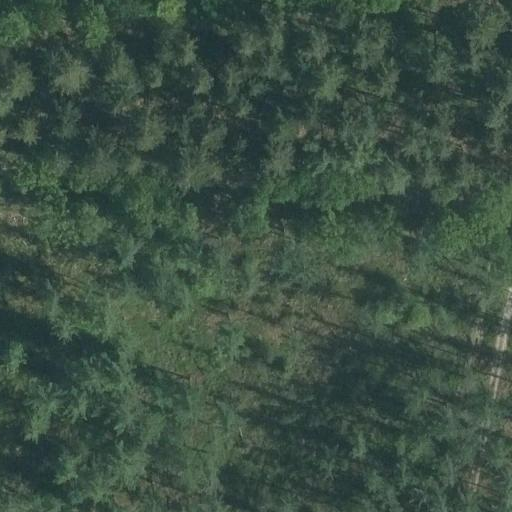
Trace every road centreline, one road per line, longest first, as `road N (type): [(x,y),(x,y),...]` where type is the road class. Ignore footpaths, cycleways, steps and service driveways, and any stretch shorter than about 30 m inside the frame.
road 1 (track): [(511,197),(0,169)]
road 2 (track): [(511,299),(464,511)]
